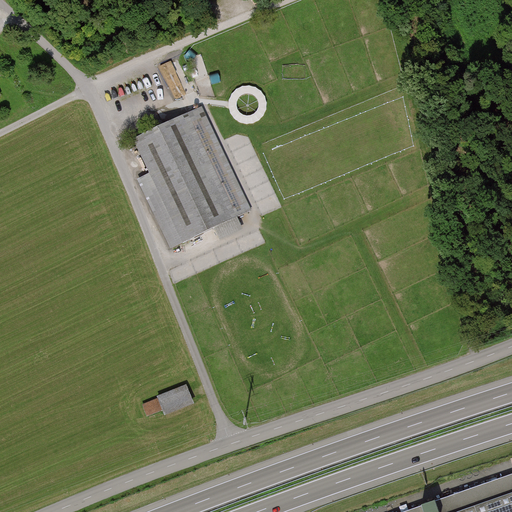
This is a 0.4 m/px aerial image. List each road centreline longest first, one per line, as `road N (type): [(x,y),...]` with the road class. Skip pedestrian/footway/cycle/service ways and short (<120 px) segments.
road 1 (unclassified): [(0,4),(88,88),(232,443)]
road 2 (track): [(389,0),(477,361)]
road 3 (motorway): [(511,392),(175,511)]
road 4 (unclassified): [(232,443),(511,346)]
road 5 (motorway): [(258,511),(511,424)]
road 6 (track): [(291,0),(88,88)]
road 7 (unclassified): [(54,511),(232,443)]
